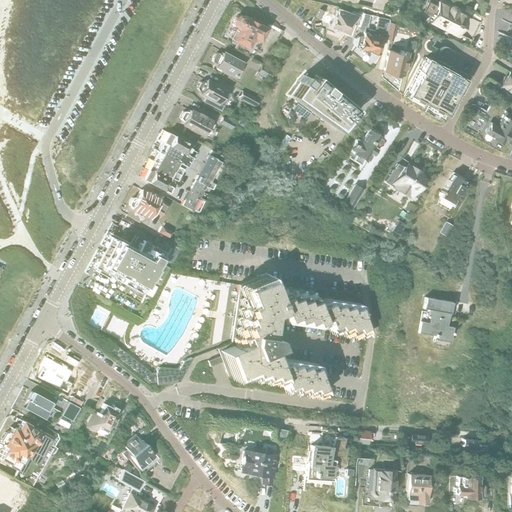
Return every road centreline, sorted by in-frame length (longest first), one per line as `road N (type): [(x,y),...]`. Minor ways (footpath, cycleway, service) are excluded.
road 1 (residential): [(40,323),(216,0)]
road 2 (residential): [(263,0),(443,136)]
road 3 (residential): [(357,407),(185,387),(142,400)]
road 4 (residential): [(443,136),(487,57),(495,0)]
road 5 (residential): [(40,323),(142,400)]
